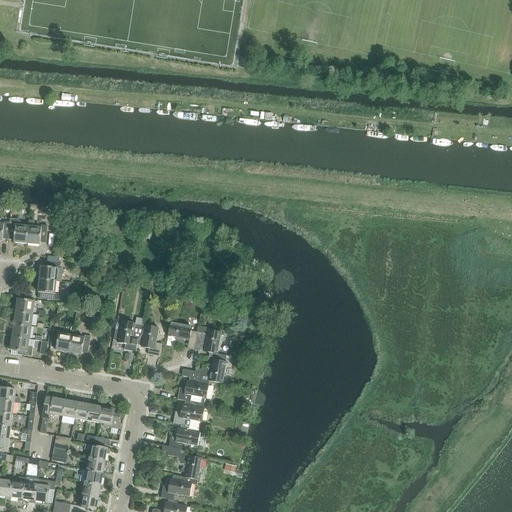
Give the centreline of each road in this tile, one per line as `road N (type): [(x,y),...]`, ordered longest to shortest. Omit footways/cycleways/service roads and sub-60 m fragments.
road 1 (track): [(0,82),(511,126)]
road 2 (residential): [(117,511),(135,393),(0,366)]
